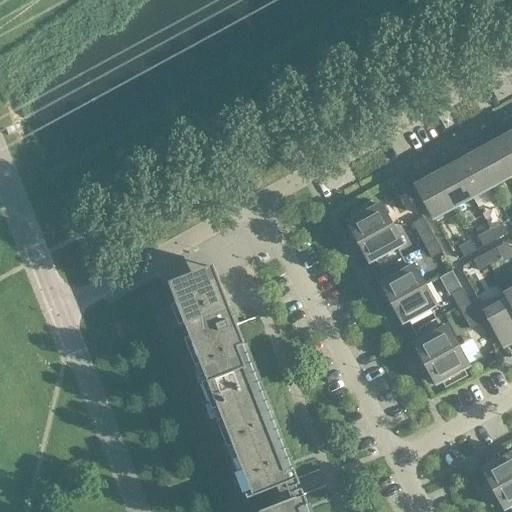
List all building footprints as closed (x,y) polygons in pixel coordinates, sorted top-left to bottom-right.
[(511,174),(511,135),(511,133),(492,143),(492,144),(510,176),(511,174)] [(478,146),(471,150),(491,187),(510,176),(492,144),(492,143),(488,136),(476,143),(478,146)] [(459,157),(452,160),(472,197),(491,187),(471,150),(469,146),(457,153),(459,157)] [(440,167),(433,170),(433,171),(453,207),(472,197),(452,160),(450,157),(438,164),(440,167)] [(413,177),(411,178),(433,218),(453,207),(433,171),(433,170),(432,167),(419,174),(421,177),(414,181),(413,177)] [(374,259),(375,261),(398,248),(397,247),(402,244),(380,204),(348,222),(354,234),(356,233),(360,240),(358,241),(359,243),(361,242),(365,249),(363,250),(369,262),(374,259)] [(429,229),(423,217),(412,223),(419,235),(429,229)] [(501,222),(489,229),(495,240),(507,233),(501,222)] [(435,240),(429,229),(419,235),(425,246),(435,240)] [(495,240),(489,229),(477,235),(483,246),(495,240)] [(458,246),(464,257),(476,250),(470,239),(458,246)] [(442,252),(435,240),(425,246),(431,258),(442,252)] [(409,268),(398,248),(375,261),(386,280),(386,281),(409,269),(409,268)] [(502,258),(496,248),(484,254),(490,265),(502,258)] [(490,265),(484,254),(473,260),(479,271),(490,265)] [(213,265),(169,282),(172,291),(209,276),(221,307),(185,322),(190,337),(193,342),(193,344),(253,496),(286,483),(289,491),(292,498),(259,511),(310,511),(301,488),(298,489),(297,487),(296,486),(300,484),(213,265)] [(414,265),(409,268),(409,269),(386,281),(386,280),(381,283),(388,295),(390,294),(394,301),(391,302),(392,303),(424,285),(414,265)] [(209,276),(172,291),(174,296),(185,322),(221,307),(209,276)] [(435,305),(424,285),(392,303),(392,304),(394,302),(398,309),(396,311),(403,323),(408,320),(407,319),(430,307),(435,305)] [(468,300),(462,288),(451,294),(458,306),(468,300)] [(511,305),(505,293),(481,307),(503,347),(505,346),(503,342),(511,338),(511,339),(511,305)] [(474,311),(468,300),(458,306),(463,316),(474,311)] [(407,319),(408,320),(418,340),(441,327),(430,307),(407,319)] [(481,323),(474,311),(463,316),(470,328),(481,323)] [(442,329),(441,327),(418,340),(419,341),(414,344),(421,356),(423,355),(427,362),(425,363),(425,365),(428,363),(431,370),(429,372),(436,383),(468,366),(447,326),(442,329)] [(509,506),(510,508),(511,506),(511,453),(483,469),(489,481),(491,480),(495,487),(493,488),(494,490),(496,489),(500,496),(498,497),(504,509),(509,506)]
